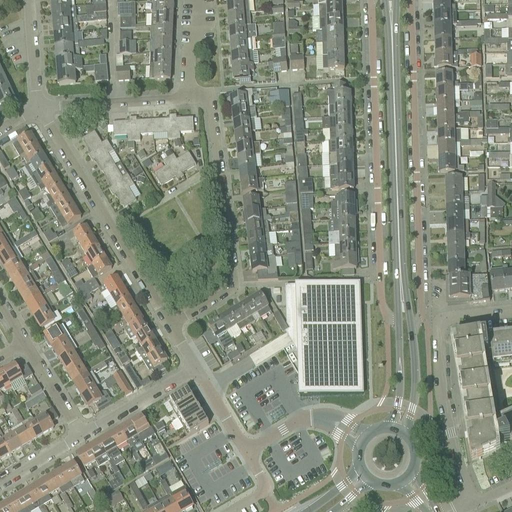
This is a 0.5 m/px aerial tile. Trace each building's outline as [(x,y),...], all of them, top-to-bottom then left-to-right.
[(68,0),(51,0),(52,10),(69,9),(68,0)] [(433,0),(434,13),(449,13),(455,13),(455,7),(449,7),(448,0),(433,0)] [(248,1),(242,2),(226,3),(227,16),(249,14),(248,1)] [(157,16),(173,16),(173,3),(152,2),(151,15),(152,16),(157,16)] [(130,5),(124,5),(117,5),(117,18),(119,18),(130,18),(130,5)] [(342,5),(318,6),(319,19),(342,18),(342,5)] [(106,14),(105,6),(92,7),(93,15),(106,14)] [(75,8),(69,9),(52,10),(53,23),(76,21),(76,24),(83,23),(82,18),(76,18),(75,8)] [(434,13),(435,27),(450,27),(456,27),(456,24),(455,13),(449,13),(434,13)] [(249,14),(227,16),(229,29),(250,27),(249,14)] [(157,16),(152,16),(151,15),(151,29),(154,29),(172,29),(173,16),(157,16)] [(119,18),(120,28),(130,28),(130,18),(119,18)] [(343,31),(342,18),(319,19),(319,32),(321,32),(343,31)] [(76,21),(53,23),(54,36),(71,34),(77,34),(78,34),(77,26),(76,26),(76,24),(76,21)] [(295,30),(297,30),(297,25),(293,22),(288,23),(288,30),(288,36),(295,36),(295,30)] [(285,40),(284,34),(284,25),(273,25),(273,35),(278,34),(279,40),(285,40)] [(250,27),(229,29),(230,42),(252,40),(251,27),(250,27)] [(450,41),(450,27),(435,27),(435,41),(450,41)] [(154,29),(151,29),(150,42),(156,42),(172,42),(172,29),(154,29)] [(343,44),(343,31),(321,32),(322,45),(343,44)] [(490,31),(484,31),(484,43),(487,43),(487,46),(499,46),(499,43),(497,43),(497,40),(490,40),(490,31)] [(71,34),(54,36),(55,48),(78,46),(78,49),(85,49),(84,43),(77,43),(77,34),(71,34)] [(131,34),(120,34),(120,43),(131,43),(131,34)] [(272,35),(273,41),(270,41),(271,51),(275,51),(279,51),(285,50),(285,40),(279,40),(278,34),(273,35),(272,35)] [(253,52),(252,40),(230,42),(231,55),(252,53),(252,52),(253,52)] [(451,55),(450,41),(435,41),(435,55),(451,55)] [(156,42),(150,42),(150,54),(171,55),(172,42),(156,42)] [(131,43),(120,43),(120,56),(131,56),(131,54),(131,43)] [(343,44),(322,45),(322,58),(344,57),(343,44)] [(78,46),(55,48),(56,61),(79,59),(78,49),(78,46)] [(290,56),(298,55),(297,46),(289,47),(290,56)] [(252,53),(231,55),(231,59),(229,60),(230,68),(232,68),(253,66),(252,53)] [(150,54),(150,67),(171,68),(171,55),(150,54)] [(477,57),(470,57),(470,66),(466,67),(466,70),(470,69),(481,69),(480,56),(480,54),(477,54),(477,57)] [(451,55),(435,55),(436,61),(433,61),(434,69),(436,69),(436,70),(451,69),(457,70),(457,64),(451,64),(451,55)] [(344,57),(322,58),(323,74),(327,74),(327,80),(344,78),(344,57)] [(79,59),(56,61),(57,74),(74,72),(80,72),(80,75),(87,74),(86,68),(80,69),(79,59)] [(285,59),(280,60),(278,60),(280,73),(287,72),(285,59)] [(278,60),(276,60),(272,61),(274,74),(280,73),(278,60)] [(253,66),(232,68),(233,81),(239,80),(239,86),(250,85),(250,79),(249,73),(254,73),(253,66)] [(107,67),(100,67),(86,68),(87,74),(94,74),(95,84),(108,83),(107,67)] [(171,68),(150,67),(149,81),(170,82),(171,68)] [(75,85),(74,72),(57,74),(58,87),(75,85)] [(474,86),(469,86),(469,89),(467,89),(467,91),(478,91),(478,88),(481,88),(480,73),(474,74),(474,86)] [(451,84),(451,75),(436,75),(437,90),(457,89),(457,87),(457,84),(451,84)] [(0,92),(9,89),(3,77),(0,78),(0,92)] [(335,87),(336,92),(326,93),(326,99),(328,99),(328,107),(350,106),(350,94),(344,94),(344,86),(335,87)] [(0,92),(0,107),(14,101),(9,89),(0,92)] [(435,102),(437,104),(452,103),(459,103),(459,89),(457,89),(437,90),(437,95),(435,97),(435,102)] [(252,97),(252,91),(243,92),(243,97),(230,99),(231,105),(229,105),(230,111),(232,111),(247,109),(252,109),(252,108),(251,99),(252,97)] [(289,108),(288,92),(269,94),(271,106),(282,105),(283,109),(289,108)] [(301,96),(298,96),(292,96),(293,113),(300,113),(299,109),(301,108),(301,96)] [(452,117),(452,103),(437,104),(438,118),(452,117)] [(350,106),(328,107),(329,119),(351,118),(350,106)] [(247,109),(232,111),(233,123),(256,120),(254,108),(252,108),(252,109),(247,109)] [(302,120),(301,108),(299,109),(300,113),(293,113),(294,121),(302,120)] [(452,117),(438,118),(438,132),(453,131),(453,126),(469,125),(468,119),(468,117),(470,117),(469,114),(458,115),(458,117),(452,117)] [(169,120),(153,121),(153,136),(167,135),(167,141),(174,140),(172,117),(168,117),(169,120)] [(176,117),(172,117),(174,140),(180,140),(180,134),(194,133),(193,119),(176,120),(176,117)] [(351,131),(351,118),(329,119),(329,131),(351,131)] [(134,143),(132,119),(129,119),(129,123),(112,124),(113,138),(127,137),(127,143),(134,143)] [(136,119),(132,119),(134,143),(140,142),(140,136),(153,136),(153,121),(136,122),(136,119)] [(256,120),(233,123),(235,135),(249,133),(249,126),(257,125),(256,120)] [(302,120),(294,121),(295,133),(303,133),(303,132),(303,126),(302,120)] [(497,122),(486,122),(486,136),(488,136),(499,136),(499,133),(498,133),(498,131),(497,131),(497,122)] [(101,123),(97,127),(102,131),(106,127),(104,126),(102,124),(101,123)] [(24,130),(19,133),(22,139),(28,135),(24,130)] [(351,143),(351,131),(329,131),(330,143),(351,143)] [(460,131),(453,131),(438,132),(438,146),(453,145),(459,145),(459,142),(460,142),(460,131)] [(303,133),(295,133),(295,140),(296,145),(304,145),(304,139),(304,137),(308,137),(307,133),(307,132),(303,132),(303,133)] [(90,159),(110,147),(107,142),(101,145),(94,133),(82,140),(91,154),(88,156),(90,159)] [(249,133),(235,135),(236,147),(251,145),(249,133)] [(19,158),(37,147),(30,136),(12,147),(19,158)] [(330,143),(328,143),(329,156),(352,155),(351,143),(330,143)] [(252,157),(251,145),(236,147),(238,159),(252,157)] [(304,145),(296,145),(297,157),(304,156),(304,150),(305,150),(304,145)] [(453,145),(438,146),(439,160),(454,159),(453,145)] [(27,167),(30,165),(43,157),(37,147),(19,158),(21,161),(23,160),(27,167)] [(110,147),(90,159),(92,162),(95,161),(103,175),(115,167),(108,156),(113,153),(110,147)] [(142,151),(137,155),(140,160),(146,157),(142,152),(142,151)] [(293,165),(293,159),(293,153),(284,154),(284,160),(285,160),(285,165),(293,165)] [(168,159),(180,179),(183,177),(181,175),(196,166),(188,154),(176,161),(173,156),(168,159)] [(352,167),(352,155),(329,156),(329,168),(352,167)] [(252,157),(238,159),(239,171),(254,169),(261,168),(259,156),(252,157)] [(304,156),(297,157),(298,169),(307,168),(306,156),(304,156)] [(43,157),(30,165),(36,175),(49,167),(43,157)] [(180,179),(168,159),(162,162),(165,168),(153,175),(161,187),(175,178),(177,181),(180,179)] [(454,159),(439,160),(439,174),(454,174),(464,173),(463,168),(459,168),(458,159),(454,159)] [(148,161),(141,165),(145,171),(151,166),(148,161)] [(49,167),(36,175),(30,178),(37,189),(38,188),(55,178),(49,167)] [(122,179),(115,167),(103,175),(112,189),(108,190),(110,193),(130,181),(127,176),(122,179)] [(353,179),(352,167),(329,168),(329,180),(353,179)] [(307,168),(298,169),(299,182),(308,181),(307,168)] [(8,178),(15,174),(12,169),(5,173),(8,178)] [(140,169),(132,173),(135,178),(142,173),(140,169)] [(254,169),(239,171),(241,183),(255,181),(254,169)] [(18,178),(15,174),(8,178),(11,183),(18,178)] [(62,188),(55,178),(38,188),(41,192),(45,190),(49,196),(62,188)] [(353,179),(329,180),(330,192),(353,191),(353,179)] [(461,194),(461,179),(446,180),(446,194),(461,194)] [(255,181),(241,183),(242,195),(263,193),(262,185),(263,185),(265,183),(264,180),(256,182),(255,181)] [(134,187),(130,181),(110,193),(112,197),(115,195),(124,209),(136,202),(129,190),(134,187)] [(295,184),(287,184),(284,184),(285,193),(296,192),(295,184)] [(308,187),(299,188),(300,193),(300,195),(312,194),(312,187),(308,187)] [(62,188),(49,196),(46,198),(49,204),(46,206),(48,210),(55,206),(68,198),(62,188)] [(487,194),(486,194),(486,198),(486,208),(486,210),(495,210),(495,188),(487,188),(487,194)] [(20,199),(28,194),(25,190),(18,194),(20,199)] [(296,192),(285,193),(286,209),(297,208),(296,192)] [(30,199),(28,194),(20,199),(23,203),(30,199)] [(467,194),(461,194),(446,194),(447,208),(461,208),(461,200),(467,200),(467,194)] [(312,211),(312,199),(312,197),(300,197),(300,199),(300,205),(301,211),(309,211),(312,211)] [(339,198),(334,198),(334,204),(330,204),(331,210),(357,210),(356,203),(354,203),(353,197),(339,198)] [(74,209),(68,198),(55,206),(61,216),(74,209)] [(258,199),(243,201),(245,213),(259,212),(259,211),(258,199)] [(14,216),(17,214),(21,211),(14,200),(7,204),(14,216)] [(297,208),(286,209),(287,215),(289,215),(289,220),(298,219),(297,208)] [(469,208),(461,208),(447,208),(447,222),(462,222),(462,213),(469,213),(469,208)] [(61,216),(62,217),(56,220),(62,230),(81,219),(74,209),(61,216)] [(357,210),(331,210),(331,222),(333,222),(354,222),(354,217),(357,217),(357,210)] [(26,218),(21,211),(17,214),(21,221),(26,218)] [(33,219),(40,215),(38,211),(30,215),(33,219)] [(265,211),(245,213),(242,214),(243,221),(245,221),(246,225),(267,223),(271,222),(271,219),(268,217),(266,218),(265,211)] [(310,223),(309,211),(301,211),(302,223),(310,223)] [(43,220),(40,215),(33,219),(36,224),(43,220)] [(354,222),(333,222),(334,234),(355,234),(354,222)] [(462,222),(447,222),(447,236),(462,236),(462,222)] [(0,223),(0,240),(8,235),(1,223),(0,223)] [(267,223),(246,225),(248,237),(268,235),(267,223)] [(311,236),(310,223),(302,223),(303,236),(311,236)] [(80,246),(92,239),(86,228),(73,236),(80,246)] [(53,236),(50,231),(43,236),(48,245),(57,240),(55,235),(53,236)] [(355,234),(334,234),(328,235),(328,247),(334,247),(355,246),(355,234)] [(14,245),(8,235),(0,240),(0,256),(10,251),(15,247),(14,245)] [(270,247),(268,235),(248,237),(249,249),(264,247),(270,247)] [(311,236),(303,236),(304,248),(312,247),(311,236)] [(469,236),(462,236),(447,236),(448,250),(463,250),(463,242),(464,242),(470,240),(469,236)] [(28,237),(21,241),(23,243),(21,244),(22,246),(30,241),(28,237)] [(99,249),(92,239),(80,246),(86,257),(99,249)] [(185,239),(164,247),(170,265),(192,257),(185,239)] [(21,241),(14,245),(15,247),(17,250),(22,246),(21,244),(23,243),(21,241)] [(61,250),(58,245),(51,249),(54,254),(61,250)] [(355,246),(334,247),(334,259),(358,258),(358,251),(355,251),(355,246)] [(265,259),(264,247),(249,249),(251,261),(265,259)] [(313,253),(312,247),(304,248),(304,256),(311,255),(311,253),(313,253)] [(105,260),(99,249),(86,257),(92,267),(105,260)] [(463,250),(448,250),(448,264),(463,264),(463,250)] [(17,263),(10,251),(0,256),(0,262),(5,270),(17,263)] [(274,258),(265,259),(251,261),(252,274),(266,272),(267,277),(277,275),(274,258)] [(335,266),(334,266),(334,271),(356,270),(356,264),(358,264),(358,258),(334,259),(335,259),(335,266)] [(105,260),(92,267),(87,271),(93,281),(94,281),(99,278),(111,270),(105,260)] [(64,270),(71,266),(68,261),(61,266),(64,270)] [(25,275),(24,274),(17,263),(5,270),(12,282),(25,275)] [(52,275),(57,271),(52,263),(47,266),(52,275)] [(464,278),(463,264),(448,264),(449,279),(464,278)] [(70,281),(77,276),(71,266),(64,270),(70,281)] [(511,273),(508,274),(507,267),(502,268),(503,275),(505,292),(511,291),(511,273)] [(25,275),(12,282),(19,294),(32,286),(38,283),(32,273),(31,274),(30,271),(24,274),(25,275)] [(57,285),(50,289),(52,291),(50,292),(51,294),(59,289),(58,287),(64,283),(57,271),(52,275),(53,277),(52,278),(57,285)] [(503,275),(490,276),(492,293),(505,292),(503,275)] [(487,277),(464,278),(449,279),(449,302),(470,301),(470,305),(489,303),(487,277)] [(99,289),(98,290),(101,295),(107,292),(110,297),(123,290),(117,279),(104,287),(99,289)] [(86,286),(84,287),(81,282),(74,287),(76,291),(79,296),(88,290),(86,286)] [(286,288),(285,288),(286,308),(287,326),(290,331),(290,332),(295,340),(296,342),(296,343),(298,344),(298,356),(299,374),(299,385),(300,398),(319,397),(362,396),(362,378),(362,377),(362,363),(361,360),(360,305),(359,305),(359,302),(360,302),(359,286),(359,285),(358,285),(358,286),(313,287),(286,288)] [(35,292),(32,286),(19,294),(26,306),(39,299),(44,295),(43,293),(40,289),(35,292)] [(52,291),(50,289),(43,293),(44,295),(45,298),(51,294),(50,292),(52,291)] [(91,295),(88,290),(79,296),(82,300),(84,305),(92,301),(89,296),(91,295)] [(123,290),(110,297),(116,308),(129,300),(123,290)] [(39,299),(26,306),(33,318),(46,310),(50,308),(51,307),(45,298),(44,295),(39,299)] [(250,302),(257,315),(260,320),(271,313),(260,295),(250,302)] [(129,300),(116,308),(111,311),(114,316),(119,312),(123,318),(135,310),(129,300)] [(257,315),(250,302),(239,308),(250,326),(254,323),(251,318),(257,315)] [(79,304),(71,309),(74,313),(82,309),(79,304)] [(50,308),(46,310),(33,318),(41,330),(54,323),(50,317),(54,314),(50,308)] [(229,314),(236,327),(239,332),(250,326),(239,308),(229,314)] [(135,310),(123,318),(129,328),(142,321),(135,310)] [(76,314),(82,323),(87,320),(82,311),(76,314)] [(94,321),(101,317),(99,312),(92,317),(94,321)] [(283,334),(288,331),(277,313),(272,317),(283,334)] [(236,327),(229,314),(219,320),(226,333),(236,327)] [(104,321),(101,317),(94,321),(97,326),(104,321)] [(211,332),(203,337),(209,348),(217,343),(223,352),(223,351),(222,349),(225,348),(226,350),(233,345),(226,333),(219,320),(218,321),(217,319),(212,322),(213,324),(208,327),(211,332)] [(142,321),(129,328),(124,331),(130,341),(135,338),(135,339),(148,331),(142,321)] [(87,336),(89,339),(91,341),(98,337),(90,325),(85,329),(84,329),(88,335),(87,336)] [(65,341),(57,329),(44,336),(47,341),(47,342),(46,344),(48,348),(51,349),(52,348),(52,349),(65,341)] [(148,331),(135,339),(141,349),(154,341),(148,331)] [(107,342),(114,337),(111,333),(104,337),(107,342)] [(260,333),(256,336),(260,343),(265,340),(260,333)] [(511,335),(481,339),(480,336),(467,338),(467,337),(463,338),(463,339),(450,341),(469,450),(471,465),(500,452),(499,445),(510,443),(511,447),(511,446),(511,335)] [(260,343),(256,336),(251,339),(256,346),(260,343)] [(91,341),(92,344),(96,351),(97,350),(98,353),(105,349),(98,337),(91,341)] [(114,337),(107,342),(113,352),(120,348),(114,337)] [(89,339),(83,343),(85,345),(83,346),(84,348),(92,344),(91,341),(89,339)] [(243,373),(283,351),(277,339),(236,361),(243,373)] [(65,341),(52,349),(59,361),(72,353),(65,341)] [(141,349),(136,352),(139,357),(145,354),(148,359),(160,352),(154,341),(141,349)] [(85,345),(83,343),(76,348),(78,352),(84,348),(83,346),(85,345)] [(240,346),(235,348),(237,352),(240,356),(244,353),(240,346)] [(161,352),(160,352),(148,359),(154,369),(151,370),(155,376),(164,371),(161,366),(167,362),(164,357),(166,356),(162,351),(161,352)] [(237,352),(227,358),(228,359),(230,363),(240,357),(240,356),(237,352)] [(79,365),(72,353),(59,361),(66,373),(79,365)] [(119,362),(126,358),(124,354),(117,358),(119,362)] [(126,358),(119,362),(122,367),(129,363),(126,358)] [(104,363),(98,367),(99,369),(97,370),(99,372),(106,368),(104,363)] [(79,365),(66,373),(73,385),(86,377),(79,365)] [(3,373),(2,374),(10,387),(22,379),(24,382),(32,377),(26,366),(18,371),(15,366),(9,370),(8,369),(7,369),(3,371),(2,373),(3,373)] [(132,383),(137,380),(129,366),(123,369),(132,383)] [(99,369),(98,367),(90,372),(92,374),(93,376),(99,372),(97,370),(99,369)] [(132,394),(120,373),(113,377),(125,398),(132,394)] [(2,374),(0,375),(0,397),(0,398),(2,396),(0,392),(10,387),(2,374)] [(86,377),(73,385),(81,397),(94,389),(99,386),(93,376),(92,374),(86,377)] [(28,393),(31,398),(41,392),(38,387),(28,393)] [(94,389),(81,397),(88,409),(95,405),(98,411),(111,403),(106,394),(97,394),(94,389)] [(187,391),(169,402),(167,403),(172,412),(193,400),(187,391)] [(29,410),(46,400),(43,394),(26,405),(29,410)] [(193,400),(172,412),(178,421),(180,419),(198,408),(193,400)] [(11,410),(7,404),(5,405),(4,403),(2,405),(6,412),(11,410)] [(180,419),(178,421),(173,424),(177,432),(183,429),(185,428),(203,417),(198,408),(180,419)] [(49,415),(37,422),(35,424),(42,436),(53,430),(50,424),(58,420),(52,410),(50,411),(49,414),(49,415)] [(18,420),(20,419),(16,411),(11,413),(15,420),(17,418),(18,420)] [(203,417),(185,428),(183,429),(188,438),(208,426),(203,417)] [(23,423),(20,419),(18,420),(17,418),(15,420),(20,427),(22,426),(24,430),(31,442),(42,436),(35,424),(32,418),(23,423)] [(148,425),(146,426),(141,418),(130,425),(141,442),(141,443),(154,436),(148,425)] [(164,428),(161,423),(154,428),(157,432),(164,428)] [(141,442),(130,425),(120,431),(127,443),(130,449),(132,447),(141,442)] [(31,442),(24,430),(13,436),(21,449),(31,442)] [(127,443),(120,431),(109,437),(116,450),(127,443)] [(13,436),(3,443),(10,455),(21,449),(13,436)] [(116,450),(109,437),(98,443),(106,456),(109,461),(111,460),(112,461),(120,456),(116,450)] [(0,461),(10,455),(3,443),(0,439),(0,438),(0,461)] [(98,443),(87,450),(95,463),(99,469),(107,464),(110,468),(112,467),(113,469),(115,468),(111,460),(109,461),(106,456),(98,443)] [(166,456),(160,445),(154,448),(160,460),(166,456)] [(95,463),(87,450),(76,456),(84,469),(95,463)] [(84,483),(73,465),(68,468),(68,467),(66,467),(62,469),(62,471),(62,472),(73,489),(84,483)] [(112,467),(110,468),(115,476),(119,474),(115,468),(113,469),(112,467)] [(161,468),(156,471),(160,478),(164,476),(165,473),(161,468)] [(91,471),(87,474),(91,480),(95,478),(91,471)] [(73,489),(62,472),(52,478),(59,490),(62,495),(64,494),(73,490),(73,489)] [(124,486),(117,475),(112,478),(118,489),(124,486)] [(59,490),(52,478),(41,484),(48,496),(59,490)] [(166,491),(168,490),(164,481),(160,484),(163,490),(165,489),(166,491)] [(171,489),(174,494),(185,488),(182,483),(171,489)] [(38,503),(41,508),(43,507),(51,502),(48,496),(41,484),(30,490),(38,503)] [(136,500),(141,497),(134,484),(129,487),(136,500)] [(172,495),(168,490),(166,491),(165,489),(163,490),(167,498),(168,498),(170,497),(178,511),(185,511),(192,508),(185,496),(188,494),(185,488),(172,495)] [(38,503),(30,490),(20,497),(27,509),(28,511),(34,511),(39,509),(41,508),(38,503)] [(93,504),(99,501),(93,491),(87,494),(93,504)] [(124,502),(119,492),(104,500),(110,510),(124,502)] [(64,503),(68,501),(64,494),(60,497),(64,503)] [(20,497),(9,503),(14,511),(28,511),(27,509),(20,497)] [(148,510),(148,509),(141,497),(136,500),(142,511),(143,511),(146,511),(148,510)] [(167,498),(157,503),(162,511),(178,511),(170,497),(168,498),(167,498)] [(72,508),(68,501),(64,503),(68,510),(72,508)] [(14,511),(9,503),(0,508),(0,511),(14,511)] [(146,511),(162,511),(157,503),(148,509),(148,510),(146,511)]
